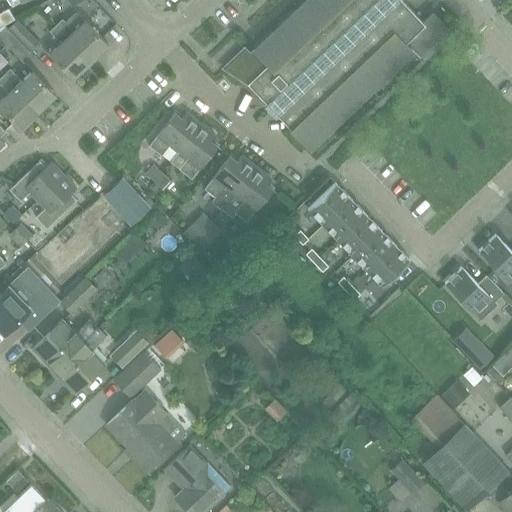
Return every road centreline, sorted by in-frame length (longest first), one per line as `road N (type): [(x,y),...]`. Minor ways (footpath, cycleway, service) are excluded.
road 1 (residential): [(511,177),(429,254),(348,169)]
road 2 (residential): [(163,42),(304,178)]
road 3 (residential): [(122,511),(0,386)]
road 4 (residential): [(59,140),(163,42)]
